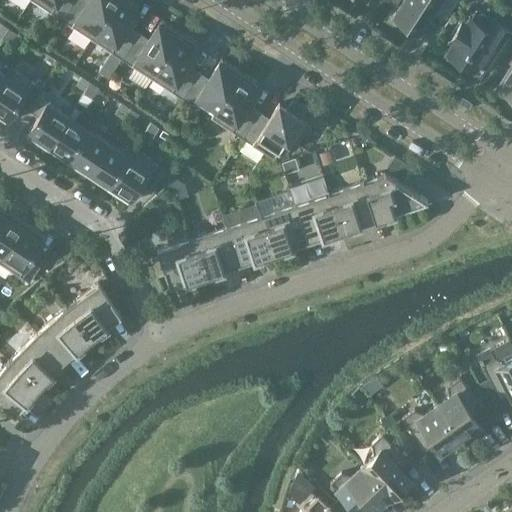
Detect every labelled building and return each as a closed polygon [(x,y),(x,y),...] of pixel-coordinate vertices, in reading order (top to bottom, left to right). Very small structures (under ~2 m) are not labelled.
[(32,0),(60,18),(72,0),(32,0)] [(90,38),(115,0),(86,0),(84,3),(79,0),(72,0),(60,18),(90,38)] [(136,3),(132,0),(115,0),(90,38),(110,51),(120,58),(134,36),(124,30),(137,10),(134,7),(136,3)] [(401,22),(409,28),(409,27),(418,33),(434,9),(444,16),(454,0),(402,0),(392,16),(401,22)] [(450,54),(447,57),(465,69),(467,66),(472,69),(485,49),(495,56),(511,30),(492,18),(485,28),(468,16),(465,21),(461,19),(448,39),(451,41),(445,51),(450,54)] [(150,77),(180,32),(164,21),(161,25),(158,23),(145,43),(134,36),(120,58),(150,77)] [(7,27),(0,38),(9,44),(16,33),(7,27)] [(197,42),(180,32),(150,77),(181,97),(195,76),(184,69),(197,49),(194,47),(197,42)] [(110,51),(98,70),(108,77),(120,58),(110,51)] [(195,76),(181,97),(192,104),(197,96),(215,108),(241,71),(224,61),(221,65),(218,63),(205,82),(195,76)] [(511,62),(497,85),(511,94),(511,62)] [(0,81),(10,67),(9,66),(4,74),(0,71),(0,81)] [(41,87),(10,67),(0,81),(0,118),(4,121),(16,102),(27,109),(41,87)] [(257,82),(241,71),(215,108),(210,116),(241,137),(255,115),(245,108),(258,89),(254,86),(257,82)] [(73,86),(82,92),(89,81),(80,75),(73,86)] [(89,81),(82,92),(91,98),(99,87),(89,81)] [(24,134),(45,148),(67,116),(47,103),(52,95),(41,87),(27,109),(37,116),(24,134)] [(265,122),(255,115),(241,137),(273,158),(287,136),(296,143),(308,124),(299,118),(300,116),(298,115),(303,109),(291,101),(287,108),(278,102),(265,122)] [(122,118),(129,107),(120,102),(113,112),(122,118)] [(139,113),(129,107),(122,118),(132,124),(139,113)] [(45,148),(65,161),(87,129),(67,116),(45,148)] [(158,126),(150,121),(141,134),(149,139),(158,126)] [(162,128),(158,134),(165,138),(168,133),(162,128)] [(87,129),(65,161),(86,174),(107,142),(87,129)] [(120,150),(107,142),(86,174),(106,187),(132,147),(125,142),(120,150)] [(163,168),(132,147),(106,187),(127,201),(139,182),(149,189),(163,168)] [(385,172),(362,179),(373,214),(389,209),(390,212),(427,200),(427,199),(385,172)] [(317,175),(251,199),(254,209),(321,186),(317,175)] [(327,191),(340,229),(358,223),(357,219),(373,214),(362,179),(327,191)] [(327,191),(293,202),(305,236),(320,231),(322,235),(340,229),(327,191)] [(259,213),(272,251),(290,245),(289,242),(305,236),(293,202),(259,213)] [(23,220),(3,208),(0,212),(0,251),(2,253),(23,220)] [(253,257),(272,251),(259,213),(225,225),(236,259),(252,254),(253,257)] [(23,220),(2,253),(0,254),(0,263),(30,282),(44,261),(32,253),(44,234),(23,220)] [(191,236),(203,274),(222,268),(221,264),(236,259),(225,225),(191,236)] [(185,280),(203,274),(191,236),(156,248),(167,282),(184,276),(185,280)] [(98,281),(65,305),(90,336),(105,325),(103,322),(118,311),(98,281)] [(35,330),(60,357),(73,346),(75,348),(90,336),(65,305),(35,330)] [(447,329),(454,341),(469,333),(463,321),(447,329)] [(48,369),(60,357),(35,330),(8,359),(37,385),(51,372),(48,369)] [(511,357),(503,362),(494,356),(481,362),(498,398),(509,393),(511,398),(511,357)] [(25,400),(37,385),(8,359),(0,367),(0,403),(11,412),(22,398),(25,400)] [(447,395),(435,404),(458,437),(478,423),(478,422),(477,422),(472,415),(482,408),(459,376),(447,384),(447,395)] [(458,437),(435,404),(423,413),(413,408),(401,417),(424,449),(433,443),(438,449),(437,450),(438,451),(458,437)] [(372,454),(361,464),(391,495),(409,478),(408,477),(407,477),(400,470),(408,461),(381,432),(370,443),(372,454)] [(391,495),(361,464),(351,474),(340,471),(329,481),(357,510),(365,502),(371,508),(370,509),(371,510),(388,494),(389,494),(389,495),(390,496),(391,495)] [(334,511),(316,495),(306,504),(308,511),(334,511)] [(511,511),(511,502),(500,511),(511,511)]
